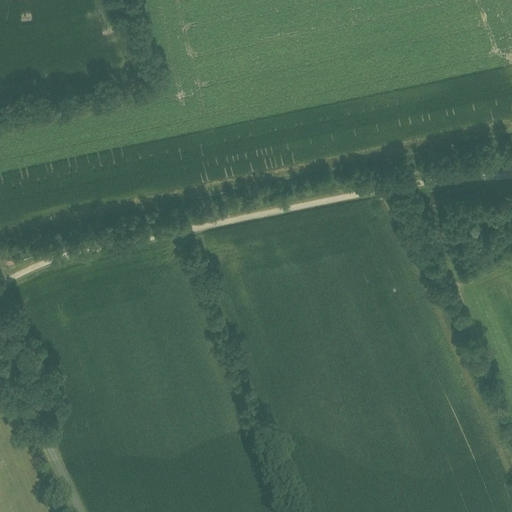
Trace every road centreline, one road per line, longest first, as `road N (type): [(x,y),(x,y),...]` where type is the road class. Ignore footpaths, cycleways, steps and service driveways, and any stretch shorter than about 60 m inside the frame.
road 1 (unclassified): [(511,175),(349,195),(110,244),(0,284)]
road 2 (unclassified): [(0,352),(75,511)]
